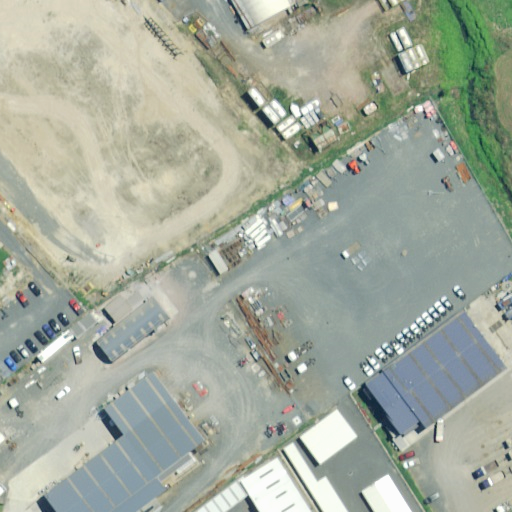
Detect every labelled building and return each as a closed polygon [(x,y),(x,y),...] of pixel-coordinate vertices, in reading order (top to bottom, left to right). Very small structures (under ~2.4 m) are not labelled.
[(288,0),(226,0),(241,30),(291,6),(288,0)] [(146,303),(139,293),(128,301),(124,295),(106,308),(119,325),(97,341),(113,362),(170,319),(154,297),(146,303)] [(465,306),(362,386),(408,445),(511,364),(465,306)] [(122,432),(169,396),(149,370),(102,406),(122,432)] [(122,432),(40,496),(52,511),(112,511),(204,441),(169,396),(122,432)] [(353,436),(332,409),(297,437),(318,463),(353,436)] [(319,483),(294,444),(285,449),(324,511),(348,511),(327,478),(319,483)] [(311,511),(279,458),(247,477),(245,475),(196,511),(228,511),(251,495),(260,511),(311,511)] [(411,511),(389,476),(363,492),(375,511),(411,511)]
